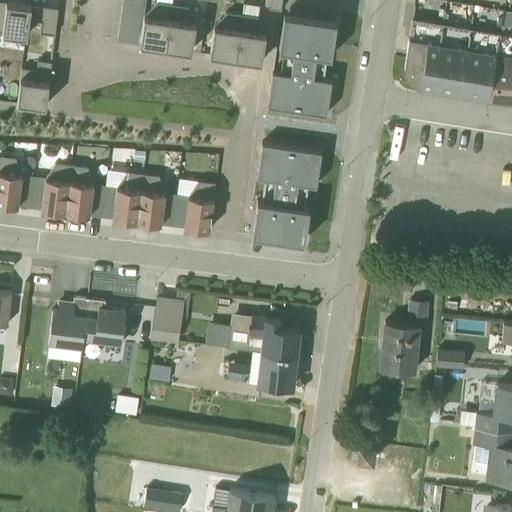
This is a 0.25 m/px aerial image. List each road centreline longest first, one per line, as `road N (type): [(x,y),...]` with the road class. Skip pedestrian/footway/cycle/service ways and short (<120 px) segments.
road 1 (residential): [(92,0),(85,54),(248,75),(223,265)]
road 2 (residential): [(312,511),(346,280)]
road 3 (residential): [(0,236),(223,265)]
road 4 (residential): [(346,280),(377,98)]
road 5 (residential): [(377,98),(511,121)]
road 6 (residential): [(223,265),(346,280)]
